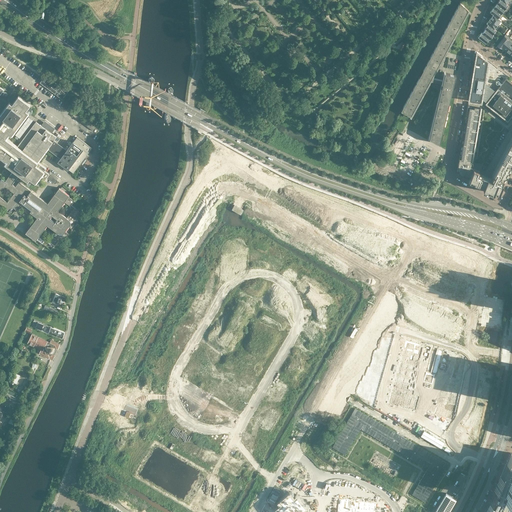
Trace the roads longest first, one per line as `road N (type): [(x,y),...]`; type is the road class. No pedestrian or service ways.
road 1 (track): [(236,427),(298,321),(292,290),(254,272),(225,288),(175,379),(175,406),(186,422),(228,428)]
road 2 (unclassified): [(139,287),(189,171),(201,55),(196,0)]
road 3 (secondary): [(265,154),(13,7)]
road 4 (secondary): [(265,154),(338,188),(511,242)]
road 5 (secondary): [(511,227),(392,198),(265,154)]
road 6 (residential): [(0,483),(66,342),(78,278)]
road 7 (residential): [(503,205),(448,176),(470,41)]
road 8 (residential): [(292,449),(391,278)]
road 9 (unclassified): [(70,477),(128,318)]
road 10 (residential): [(391,278),(271,224)]
road 11 (residential): [(292,449),(316,477),(341,474),(375,487),(396,511)]
road 12 (residential): [(476,352),(469,315),(391,278)]
